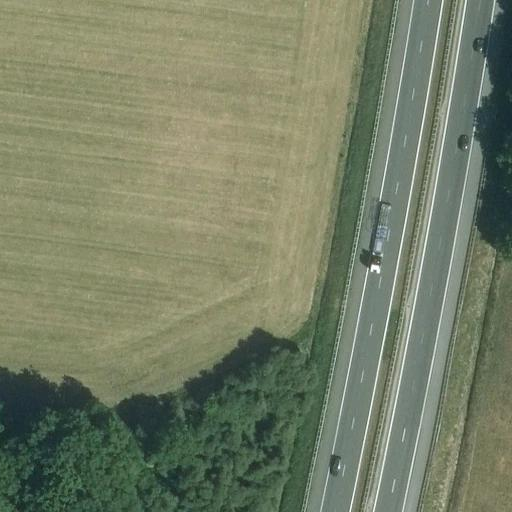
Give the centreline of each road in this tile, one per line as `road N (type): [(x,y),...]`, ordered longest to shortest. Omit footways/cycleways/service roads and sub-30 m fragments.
road 1 (motorway): [(421,0),(326,511)]
road 2 (motorway): [(391,511),(481,0)]
